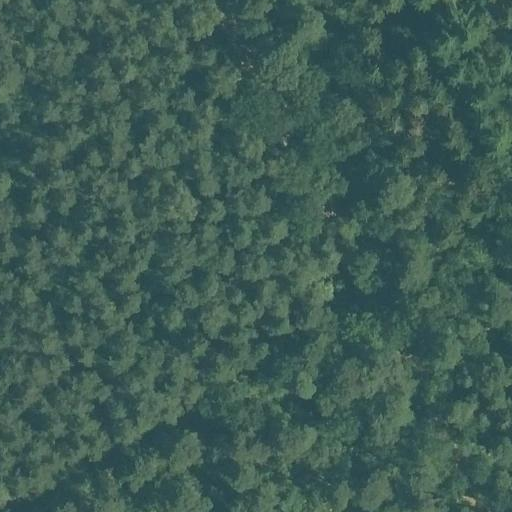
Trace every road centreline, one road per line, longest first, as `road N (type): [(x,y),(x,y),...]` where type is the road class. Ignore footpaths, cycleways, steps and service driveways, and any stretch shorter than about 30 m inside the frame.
road 1 (track): [(0,509),(511,207)]
road 2 (track): [(486,511),(218,0)]
